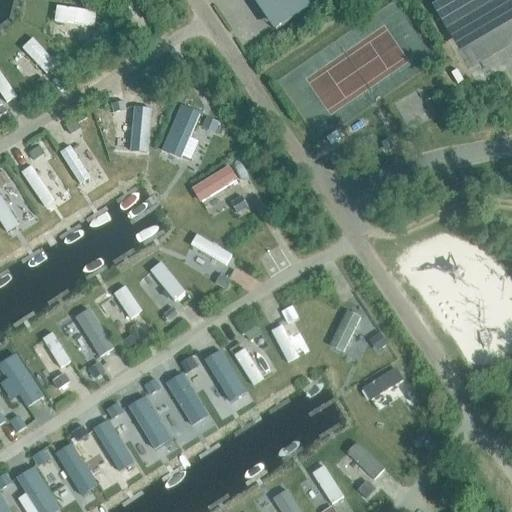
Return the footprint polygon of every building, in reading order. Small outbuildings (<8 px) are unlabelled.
[(255,0),(276,31),(322,0),(255,0)] [(59,10),(58,25),(98,29),(99,13),(59,10)] [(105,45),(106,35),(94,34),(93,43),(105,45)] [(24,51),(49,77),(60,66),(36,40),(24,51)] [(0,91),(7,105),(19,99),(1,65),(0,65),(0,91)] [(42,92),(50,84),(43,77),(35,84),(42,92)] [(194,141),(204,116),(184,108),(165,154),(194,166),(202,144),(194,141)] [(153,111),(139,114),(141,128),(156,125),(153,111)] [(127,118),(115,121),(124,162),(136,159),(127,118)] [(208,119),(204,129),(216,134),(221,124),(208,119)] [(82,128),(77,120),(66,126),(71,135),(82,128)] [(87,143),(76,149),(93,178),(104,172),(87,143)] [(46,155),(41,147),(31,154),(35,161),(46,155)] [(73,148),(62,155),(82,187),(93,180),(73,148)] [(35,168),(24,174),(48,210),(58,203),(35,168)] [(233,169),(194,190),(202,205),(241,184),(233,169)] [(54,170),(43,176),(58,201),(69,195),(54,170)] [(10,183),(4,173),(0,175),(0,187),(1,189),(10,183)] [(0,197),(0,219),(10,235),(23,227),(2,196),(0,197)] [(248,208),(241,198),(231,204),(238,215),(248,208)] [(229,268),(236,256),(200,237),(193,249),(229,268)] [(166,264),(154,274),(178,306),(190,297),(166,264)] [(221,275),(215,285),(226,291),(231,281),(221,275)] [(134,323),(146,315),(129,289),(116,298),(134,323)] [(292,308),(281,314),(287,324),(298,319),(292,308)] [(174,309),(163,317),(168,323),(178,315),(174,309)] [(76,321),(97,364),(116,355),(95,311),(76,321)] [(350,313),(333,348),(347,355),(364,319),(350,313)] [(123,342),(136,334),(131,327),(119,336),(123,342)] [(286,328),(274,334),(291,366),(303,360),(286,328)] [(82,358),(68,329),(58,334),(72,362),(82,358)] [(261,336),(256,329),(245,335),(250,343),(261,336)] [(387,344),(380,335),(372,341),(378,350),(387,344)] [(55,336),(45,342),(65,374),(75,367),(55,336)] [(248,352),(237,359),(256,389),(267,382),(248,352)] [(0,370),(0,380),(23,416),(47,400),(19,358),(0,370)] [(186,374),(197,367),(191,358),(181,365),(186,374)] [(100,366),(89,373),(94,380),(105,373),(100,366)] [(365,389),(371,403),(407,386),(401,372),(365,389)] [(70,383),(65,375),(52,383),(58,392),(70,383)] [(161,389),(155,380),(145,387),(150,396),(161,389)] [(420,398),(411,385),(403,390),(411,403),(420,398)] [(112,420),(123,413),(117,404),(107,411),(112,420)] [(0,431),(9,426),(0,410),(0,431)] [(19,417),(10,423),(17,433),(26,428),(19,417)] [(88,436),(82,427),(72,433),(78,442),(88,436)] [(379,480),(386,473),(361,446),(353,453),(379,480)] [(84,500),(101,488),(74,447),(56,458),(84,500)] [(43,452),(32,458),(38,467),(48,461),(43,452)] [(320,511),(329,511),(347,501),(326,467),(302,482),(320,511)] [(35,511),(62,511),(39,470),(19,482),(35,511)] [(0,478),(0,489),(1,490),(11,484),(5,475),(0,478)] [(375,491),(367,484),(359,492),(366,499),(375,491)] [(302,511),(290,492),(275,502),(282,511),(302,511)] [(0,511),(11,511),(0,494),(0,511)]
